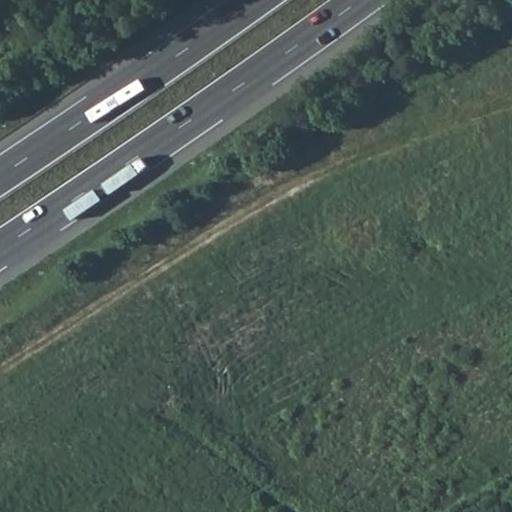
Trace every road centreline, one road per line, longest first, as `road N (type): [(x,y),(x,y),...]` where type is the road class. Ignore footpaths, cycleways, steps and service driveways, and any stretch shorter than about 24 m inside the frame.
road 1 (track): [(511,101),(290,187),(0,366)]
road 2 (trunk): [(0,248),(359,0)]
road 3 (trunk): [(255,0),(0,176)]
